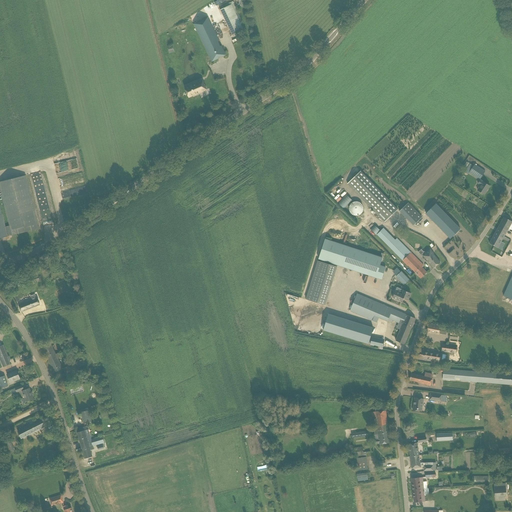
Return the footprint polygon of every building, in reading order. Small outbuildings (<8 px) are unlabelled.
[(220,9),(232,35),(243,29),(231,4),(220,9)] [(208,17),(194,24),(212,62),(219,58),(218,58),(222,56),(222,57),(226,55),(208,17)] [(202,80),(184,88),(188,97),(206,90),(202,80)] [(470,170),(468,172),(479,180),(485,171),(474,164),(473,166),(466,161),(463,166),(470,170)] [(347,183),(384,222),(398,209),(360,171),(347,183)] [(5,226),(0,206),(0,238),(7,237),(7,236),(12,235),(38,229),(25,175),(0,181),(0,189),(9,226),(5,226)] [(480,185),(477,190),(484,195),(489,186),(480,180),(477,183),(480,185)] [(343,208),(352,200),(347,195),(342,199),(340,196),(335,200),(343,208)] [(347,205),(352,216),(363,212),(359,200),(347,205)] [(399,211),(413,225),(422,217),(408,202),(399,211)] [(436,204),(426,214),(450,239),(460,229),(436,204)] [(511,221),(504,217),(499,225),(507,230),(509,231),(510,230),(511,230),(511,229),(511,221)] [(499,225),(489,243),(497,248),(498,246),(503,237),(507,230),(499,225)] [(423,266),(396,238),(388,246),(402,260),(407,266),(408,265),(421,278),(427,272),(422,267),(423,266)] [(382,258),(325,239),(318,259),(381,280),(385,267),(380,265),(382,258)] [(421,249),(418,252),(422,257),(423,256),(433,268),(440,262),(429,249),(426,252),(424,252),(421,249)] [(33,274),(29,276),(30,281),(39,277),(38,274),(38,275),(37,272),(33,274)] [(409,280),(401,272),(396,276),(404,284),(409,280)] [(511,274),(503,295),(511,299),(511,274)] [(392,298),(401,301),(402,298),(408,300),(411,293),(403,290),(402,293),(395,291),(392,298)] [(357,293),(350,311),(376,322),(379,317),(387,321),(387,320),(391,322),(392,320),(399,323),(400,320),(403,321),(395,341),(400,343),(405,345),(411,328),(415,318),(403,313),(357,293)] [(31,296),(32,300),(19,305),(21,312),(40,305),(37,298),(36,298),(35,294),(31,296)] [(374,328),(347,319),(328,313),(323,329),(369,344),(374,328)] [(429,322),(427,332),(438,334),(440,324),(429,322)] [(384,340),(372,337),(370,345),(382,347),(384,340)] [(456,353),(457,346),(443,344),(441,351),(456,353)] [(0,346),(0,360),(3,367),(10,364),(7,356),(8,356),(3,345),(0,346)] [(43,349),(54,373),(63,369),(58,358),(61,356),(59,352),(56,354),(51,345),(43,349)] [(431,361),(430,364),(435,365),(435,361),(441,362),(442,354),(419,350),(417,358),(431,361)] [(63,368),(66,374),(84,365),(81,359),(63,368)] [(474,382),(474,384),(476,384),(476,382),(511,384),(511,374),(443,369),(443,372),(442,379),(474,382)] [(6,374),(10,383),(20,379),(17,370),(6,374)] [(411,373),(409,381),(430,385),(432,378),(432,375),(425,373),(424,376),(411,373)] [(0,376),(0,392),(3,391),(2,388),(8,385),(5,375),(0,376)] [(22,385),(11,390),(13,393),(17,392),(20,391),(22,390),(24,389),(22,385)] [(22,398),(20,399),(22,404),(26,403),(25,402),(26,401),(33,399),(29,388),(24,390),(22,391),(25,397),(22,398)] [(429,400),(441,401),(441,395),(430,393),(429,400)] [(413,410),(422,411),(423,399),(414,398),(413,410)] [(92,421),(89,410),(81,412),(83,423),(92,421)] [(374,439),(375,444),(379,443),(379,444),(389,443),(385,410),(375,412),(377,428),(374,429),(375,439),(374,439)] [(17,431),(21,439),(46,426),(42,418),(30,425),(29,423),(25,425),(26,426),(17,431)] [(80,432),(77,433),(79,440),(80,444),(81,447),(85,459),(89,457),(93,456),(91,450),(94,449),(93,446),(100,444),(104,442),(102,436),(91,439),(88,429),(87,429),(86,427),(84,427),(79,429),(80,432)] [(452,433),(436,434),(437,441),(453,440),(452,433)] [(4,444),(6,448),(8,452),(14,449),(10,441),(4,444)] [(423,471),(425,471),(434,470),(436,470),(436,462),(433,462),(420,462),(417,443),(408,444),(412,468),(421,467),(423,466),(423,471)] [(354,448),(356,456),(366,455),(366,452),(363,452),(362,447),(354,448)] [(356,458),(357,470),(368,469),(366,457),(356,458)] [(369,474),(358,476),(359,483),(371,481),(369,474)] [(414,502),(425,501),(423,477),(411,478),(414,502)] [(495,496),(506,496),(506,483),(494,484),(495,496)] [(61,495),(49,499),(51,506),(63,502),(61,495)]
